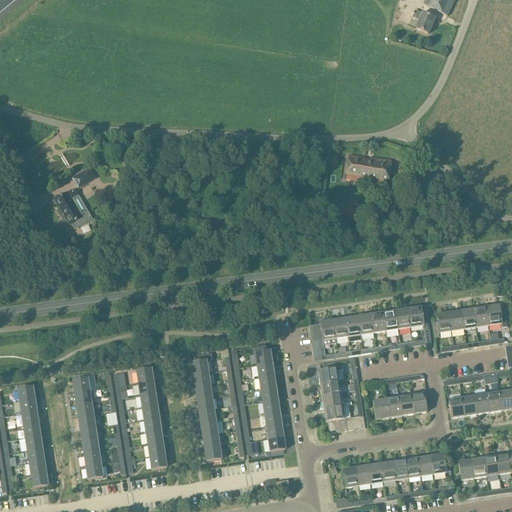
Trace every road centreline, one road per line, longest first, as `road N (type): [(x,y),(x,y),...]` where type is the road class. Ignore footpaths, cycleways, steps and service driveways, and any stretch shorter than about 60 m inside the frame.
road 1 (secondary): [(0,315),(511,247)]
road 2 (residential): [(402,129),(343,139),(54,122)]
road 3 (residential): [(306,452),(441,433),(432,366)]
road 4 (residential): [(473,0),(444,75),(402,129)]
road 5 (residential): [(511,219),(488,210),(402,129)]
road 6 (residential): [(306,452),(285,317)]
